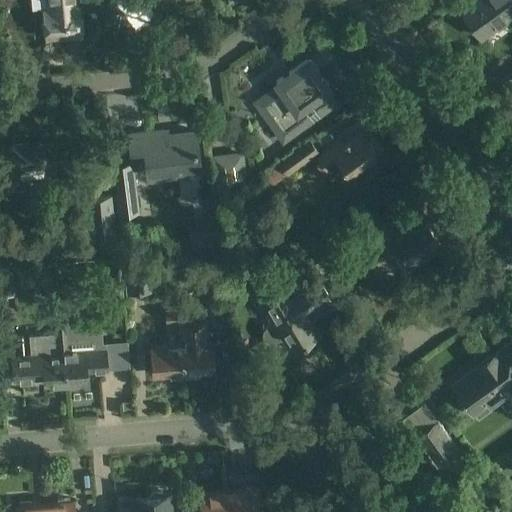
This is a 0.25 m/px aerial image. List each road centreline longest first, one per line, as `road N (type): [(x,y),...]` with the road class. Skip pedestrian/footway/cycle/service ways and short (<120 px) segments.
road 1 (residential): [(0,92),(165,78),(291,0)]
road 2 (residential): [(0,453),(275,423),(294,432)]
road 3 (residential): [(294,432),(511,268)]
road 4 (unclassified): [(511,215),(356,0)]
